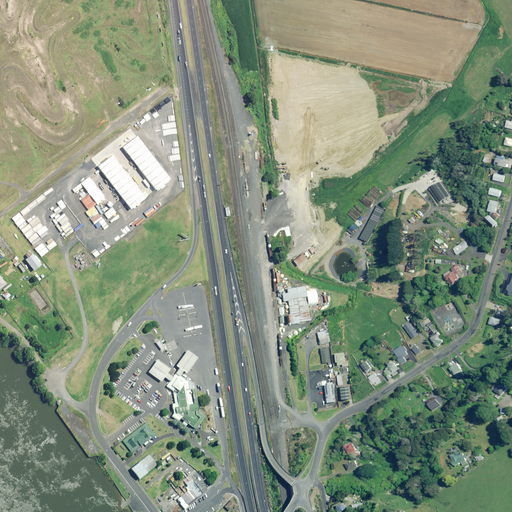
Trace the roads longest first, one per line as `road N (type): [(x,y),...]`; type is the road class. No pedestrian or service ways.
road 1 (trunk): [(253,511),(176,8)]
road 2 (trunk): [(137,316),(182,269),(195,238),(176,8)]
road 3 (tertiary): [(511,205),(469,333),(361,405)]
road 4 (trunk): [(225,250),(264,511)]
road 5 (trunk): [(225,250),(267,452),(303,489)]
road 6 (trunk): [(188,0),(225,250)]
road 7 (unclassified): [(161,88),(0,217)]
road 8 (unclassified): [(93,413),(73,406),(0,318)]
